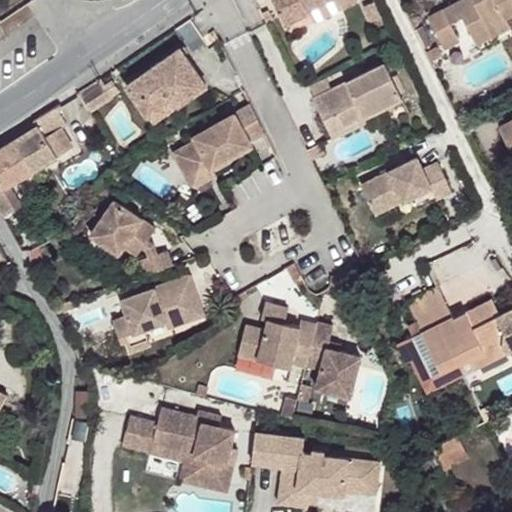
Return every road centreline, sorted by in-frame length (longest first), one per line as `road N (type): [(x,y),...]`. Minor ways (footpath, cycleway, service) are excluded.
road 1 (unclassified): [(0,225),(71,360),(41,511)]
road 2 (unclassified): [(226,0),(329,238)]
road 3 (residential): [(0,116),(170,0)]
